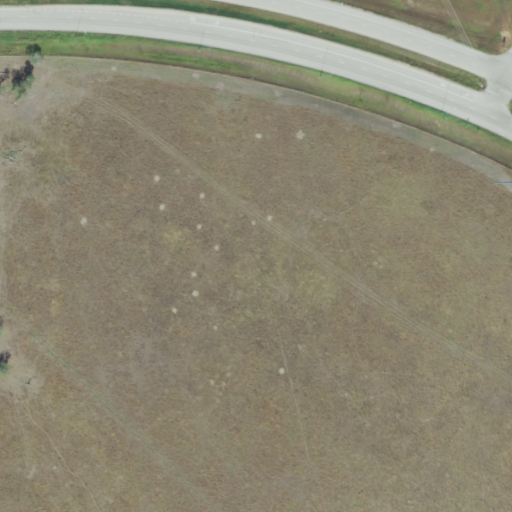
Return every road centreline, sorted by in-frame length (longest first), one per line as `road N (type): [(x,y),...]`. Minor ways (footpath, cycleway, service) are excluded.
road 1 (trunk): [(0,14),(195,30),(306,52),(511,127)]
road 2 (trunk): [(511,78),(260,0)]
